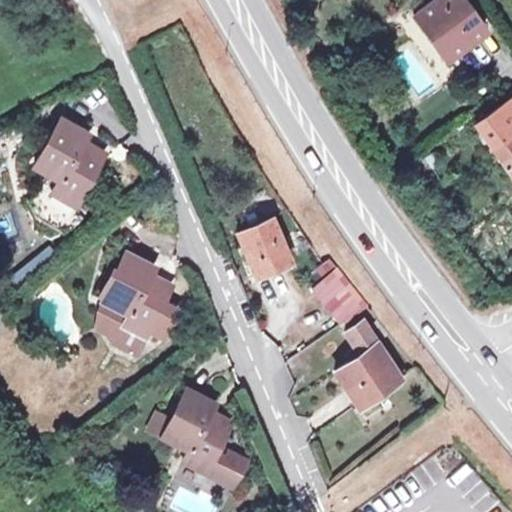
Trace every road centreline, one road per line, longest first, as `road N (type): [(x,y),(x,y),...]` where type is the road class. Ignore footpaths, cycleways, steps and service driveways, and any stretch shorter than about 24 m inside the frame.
road 1 (residential): [(88,0),(312,511)]
road 2 (secondary): [(217,0),(357,233),(473,384)]
road 3 (secondary): [(495,358),(407,250),(302,92),(253,0)]
